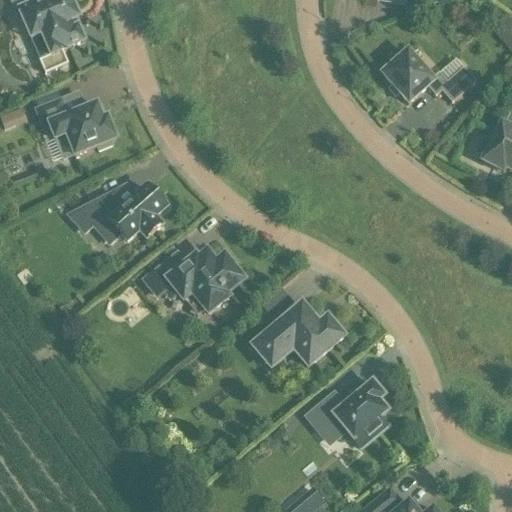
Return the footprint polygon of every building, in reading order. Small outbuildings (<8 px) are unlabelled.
[(8,0),(9,0),(18,22),(21,21),(27,36),(38,31),(49,58),(39,62),(45,77),(67,67),(62,55),(66,53),(65,52),(85,44),(78,28),(76,29),(74,24),(79,21),(69,0),(62,0),(51,5),(49,0),(8,0)] [(419,14),(439,5),(436,0),(418,0),(414,2),(419,14)] [(464,71),(456,77),(447,85),(438,76),(431,82),(407,55),(382,78),(408,108),(427,91),(435,99),(441,94),(452,106),(476,85),(464,71)] [(55,143),(62,161),(73,157),(74,160),(97,151),(98,155),(113,149),(111,145),(116,143),(107,121),(103,123),(97,108),(67,119),(61,103),(36,113),(45,136),(51,133),(55,143)] [(511,132),(501,127),(492,145),(485,141),(476,157),(484,161),(482,166),(503,177),(506,170),(511,173),(511,132)] [(110,199),(81,213),(109,246),(120,236),(127,245),(139,234),(146,242),(160,230),(153,222),(165,212),(161,207),(164,204),(155,194),(152,196),(148,192),(122,214),(110,199)] [(215,268),(206,257),(201,261),(198,258),(177,275),(168,263),(142,284),(152,297),(168,285),(184,304),(193,296),(209,316),(227,301),(225,298),(242,284),(240,281),(243,279),(236,269),(232,272),(224,261),(215,268)] [(268,304),(262,309),(274,323),(280,318),(268,304)] [(301,309),(261,343),(253,350),(271,371),(293,352),(308,370),(343,341),(327,322),(319,329),(301,309)] [(317,435),(328,426),(341,441),(347,435),(362,453),(389,430),(382,421),(388,416),(379,405),(384,400),(373,386),(346,409),(334,396),(305,421),(317,435)] [(414,511),(409,506),(401,511),(391,511),(381,500),(366,511),(414,511)]
